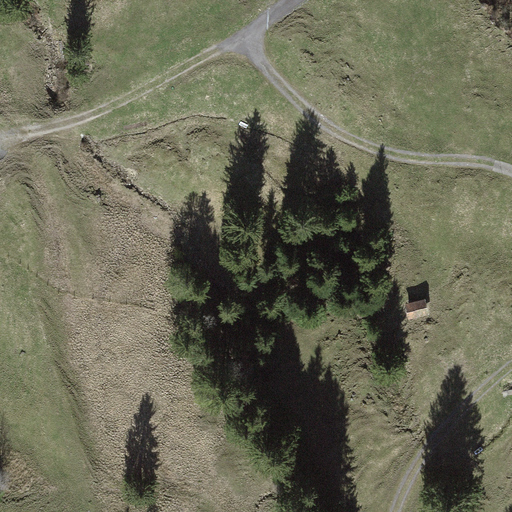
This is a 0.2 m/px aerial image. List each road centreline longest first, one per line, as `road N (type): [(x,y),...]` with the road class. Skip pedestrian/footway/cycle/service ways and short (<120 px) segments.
road 1 (track): [(511,171),(388,156),(333,131),(275,79),(253,40)]
road 2 (track): [(0,139),(87,124),(253,40)]
road 3 (track): [(406,511),(427,457),(511,367)]
